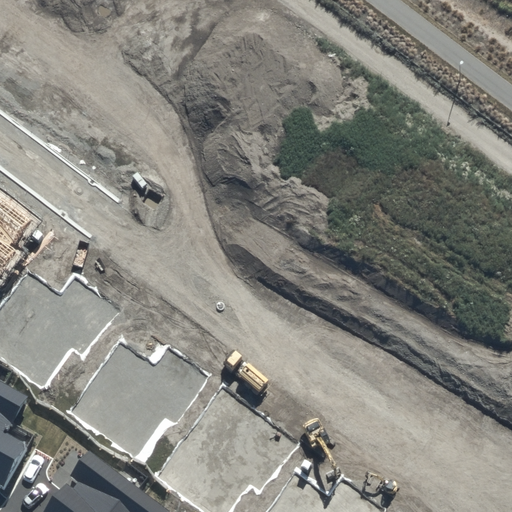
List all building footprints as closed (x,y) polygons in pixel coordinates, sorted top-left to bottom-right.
[(12,248),(32,221),(0,196),(0,275),(18,252),(12,248)] [(117,311),(75,280),(62,298),(28,272),(0,309),(0,356),(42,388),(72,348),(83,357),(117,311)] [(210,379),(168,348),(155,366),(121,340),(70,407),(135,456),(165,416),(176,425),(210,379)] [(6,433),(26,397),(0,382),(0,484),(7,488),(30,446),(6,433)] [(296,444),(223,390),(157,477),(204,511),(229,511),(249,486),(259,493),(296,444)] [(169,511),(170,511),(90,452),(45,511),(169,511)] [(383,511),(344,482),(330,500),(296,475),(268,511),(383,511)]
